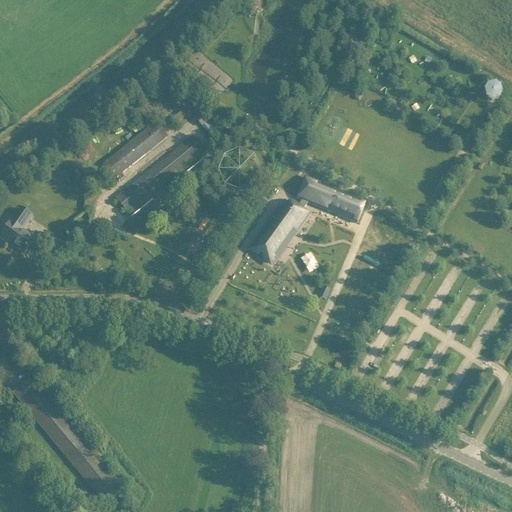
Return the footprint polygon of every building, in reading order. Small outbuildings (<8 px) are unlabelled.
[(232,74),(195,55),(183,79),(220,98),(232,74)] [(499,92),(494,89),(487,90),(483,96),(485,103),(491,106),(497,105),(501,99),(499,92)] [(177,109),(165,96),(153,107),(165,120),(177,109)] [(113,179),(116,177),(119,181),(124,178),(120,173),(167,135),(155,121),(101,165),(113,179)] [(215,124),(206,132),(210,137),(219,128),(215,124)] [(194,136),(116,198),(128,213),(129,214),(150,196),(157,206),(169,196),(163,187),(206,153),(194,136)] [(305,178),(296,199),(303,201),(298,207),(303,210),(308,204),(357,224),(366,203),(335,191),(334,194),(319,188),(320,185),(305,178)] [(268,235),(256,251),(270,261),(281,245),(286,248),(308,218),(310,216),(303,210),(298,207),(291,202),(284,211),(284,212),(279,209),(263,231),(268,235)] [(166,211),(170,216),(175,212),(171,207),(166,211)] [(22,231),(32,217),(21,210),(1,237),(24,254),(34,240),(22,231)] [(477,246),(474,251),(480,255),(483,250),(477,246)] [(307,273),(317,269),(311,253),(300,257),(307,273)] [(370,272),(355,298),(375,310),(390,284),(383,280),(382,282),(376,278),(377,276),(370,272)] [(105,504),(116,495),(120,500),(127,494),(123,489),(32,378),(13,394),(105,504)] [(14,425),(17,429),(23,425),(19,420),(14,425)] [(47,487),(54,495),(61,489),(54,481),(47,487)] [(70,511),(84,511),(90,507),(77,492),(64,504),(70,511)]
